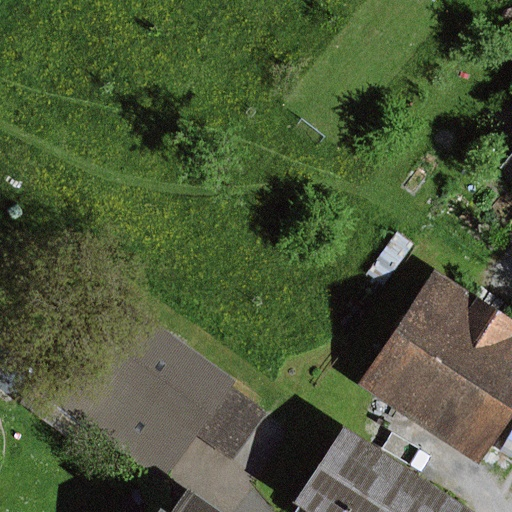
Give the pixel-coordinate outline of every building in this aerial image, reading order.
[(511,155),(501,168),(511,176),(511,155)] [(511,417),(511,321),(437,272),(360,387),(479,466),(511,417)] [(234,387),(237,383),(122,302),(51,403),(167,483),(199,437),(234,461),(268,412),(234,387)] [(476,511),(345,427),(295,504),(300,507),(297,511),(476,511)] [(220,511),(190,490),(173,511),(166,511),(163,509),(160,511),(220,511)]
